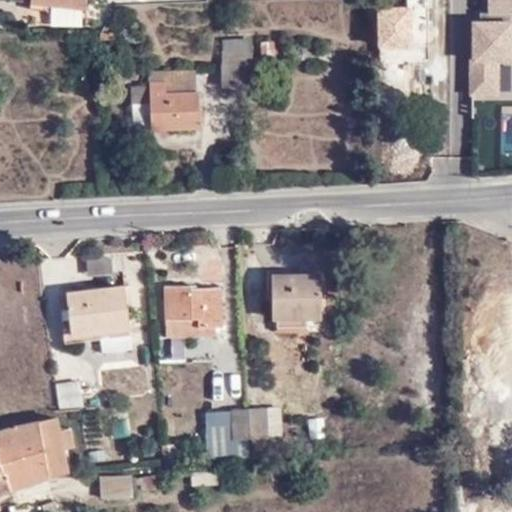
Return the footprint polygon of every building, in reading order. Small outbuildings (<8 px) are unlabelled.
[(379,1),(379,41),(429,39),(429,0),(408,0),(409,2),(379,1)] [(511,0),(475,0),(475,22),(511,21),(511,0)] [(30,2),(29,11),(46,12),(46,2),(30,2)] [(470,99),(500,99),(500,69),(511,69),(511,25),(471,26),(470,99)] [(219,87),(250,88),(250,41),(223,44),(219,69),(219,87)] [(273,43),(260,43),(260,68),(273,68),(273,43)] [(148,67),(149,81),(167,82),(166,92),(197,92),(198,71),(171,70),(171,67),(148,67)] [(511,69),(501,70),(500,99),(511,99),(511,69)] [(129,82),(129,103),(149,103),(149,81),(129,82)] [(167,82),(149,81),(149,103),(149,127),(198,127),(197,92),(166,92),(167,82)] [(129,128),(149,127),(149,103),(129,103),(129,128)] [(113,257),(86,259),(88,275),(114,273),(113,257)] [(274,274),(274,319),(323,318),(323,274),(274,274)] [(164,286),(167,335),(208,333),(208,325),(222,325),(220,291),(192,291),(192,285),(164,286)] [(103,329),(130,328),(126,286),(68,291),(72,332),(103,329)] [(131,349),(130,328),(103,329),(103,351),(131,349)] [(81,382),(58,383),(59,407),(81,406),(81,382)] [(281,407),(248,408),(249,436),(282,435),(281,407)] [(249,436),(248,408),(235,409),(236,437),(249,436)] [(235,409),(209,410),(210,459),(236,459),(236,437),(235,409)] [(51,416),(0,428),(0,457),(8,487),(65,471),(59,449),(53,427),(51,416)] [(65,424),(53,427),(59,449),(71,446),(65,424)] [(101,477),(99,477),(105,497),(132,495),(129,475),(101,477)] [(43,501),(43,511),(47,511),(56,511),(54,500),(43,501)]
